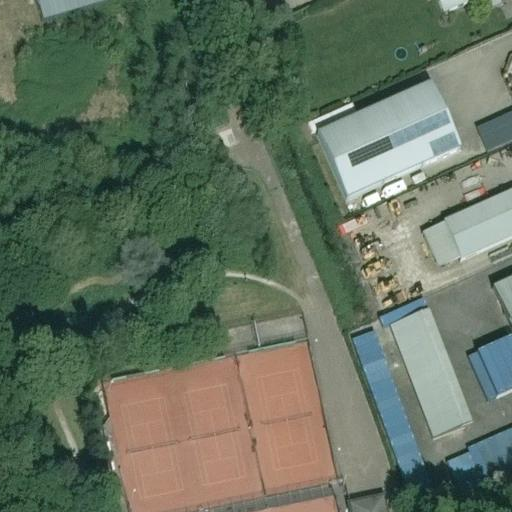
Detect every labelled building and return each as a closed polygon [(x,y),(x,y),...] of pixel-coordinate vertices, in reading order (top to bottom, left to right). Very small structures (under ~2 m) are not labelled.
[(34,0),(42,24),(113,3),(112,0),(34,0)] [(479,0),(435,0),(443,16),(479,0)] [(430,87),(316,138),(345,203),(459,152),(430,87)] [(511,127),(482,143),(491,160),(511,149),(511,102),(503,107),(511,125),(511,127)] [(511,194),(443,225),(460,263),(511,239),(511,194)] [(511,282),(492,291),(511,337),(511,282)] [(429,339),(421,316),(389,328),(398,351),(429,339)] [(384,511),(382,499),(349,506),(350,511),(384,511)]
